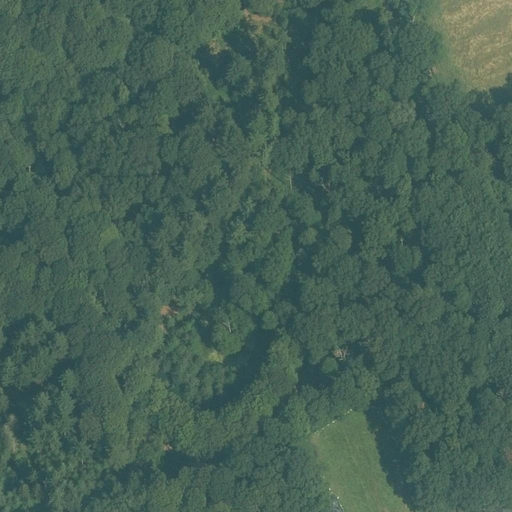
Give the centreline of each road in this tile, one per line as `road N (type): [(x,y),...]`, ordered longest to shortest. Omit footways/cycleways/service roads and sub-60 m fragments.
road 1 (track): [(455,179),(380,0)]
road 2 (track): [(455,179),(511,328)]
